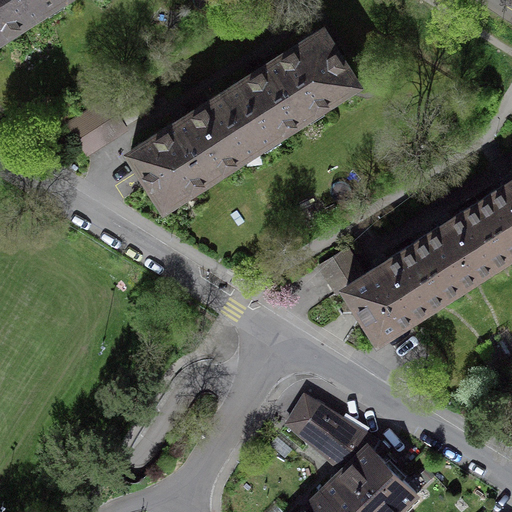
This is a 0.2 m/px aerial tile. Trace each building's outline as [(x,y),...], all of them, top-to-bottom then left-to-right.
[(44,6),(44,4),(40,0),(0,0),(0,34),(14,26),(10,20),(23,12),(26,18),(44,6)] [(274,58),(227,88),(260,141),(261,141),(260,139),(276,129),(277,131),(306,112),(305,110),(319,101),(320,103),(338,91),(335,86),(351,75),(353,79),(352,80),(353,81),(356,80),(322,27),(274,58)] [(241,153),(260,141),(227,88),(179,119),(131,149),(162,198),(179,187),(182,191),(230,160),(226,155),(238,147),(241,153)] [(107,99),(69,124),(78,138),(86,151),(125,127),(107,99)] [(478,201),(508,248),(511,245),(511,179),(508,182),(478,201)] [(493,258),(508,248),(478,201),(446,221),(414,242),(444,289),(458,280),(460,282),(494,260),(493,258)] [(445,291),(444,289),(414,242),(380,263),(364,273),(347,247),(320,264),(337,292),(347,285),(378,334),(445,291)] [(511,386),(501,394),(510,408),(511,411),(511,386)] [(342,417),(305,394),(287,421),(310,441),(321,450),(342,417)] [(323,489),(344,511),(394,511),(415,491),(375,449),(380,441),(347,420),(342,417),(321,450),(343,469),(340,473),(323,489)] [(344,511),(323,489),(299,511),(344,511)]
